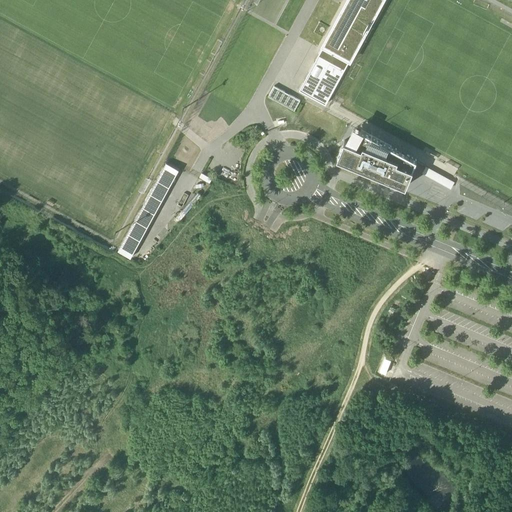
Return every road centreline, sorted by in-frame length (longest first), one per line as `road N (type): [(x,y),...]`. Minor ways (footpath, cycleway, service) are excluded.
road 1 (track): [(421,262),(373,313),(298,511)]
road 2 (unclassified): [(305,194),(511,283)]
road 3 (unclassified): [(511,268),(329,192),(315,178)]
road 4 (track): [(511,442),(372,377),(349,392)]
road 5 (unclassified): [(315,178),(299,154),(272,165),(279,194),(305,194)]
